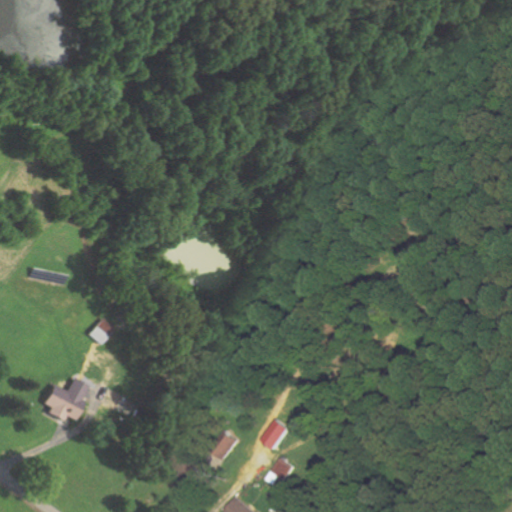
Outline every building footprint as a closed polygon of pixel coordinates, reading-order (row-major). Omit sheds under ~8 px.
[(98,346),(112,331),(100,319),(86,334),(98,346)] [(50,385),(42,405),(49,407),(46,415),(62,421),(63,417),(74,421),(87,386),(71,380),(67,392),(50,385)] [(266,441),(279,451),(296,431),(283,421),(266,441)] [(220,455),(229,462),(243,441),(233,435),(220,455)] [(171,464),(191,481),(203,467),(184,450),(171,464)] [(272,481),(287,490),(300,467),(286,458),(272,481)] [(259,511),(241,497),(229,511),(259,511)]
